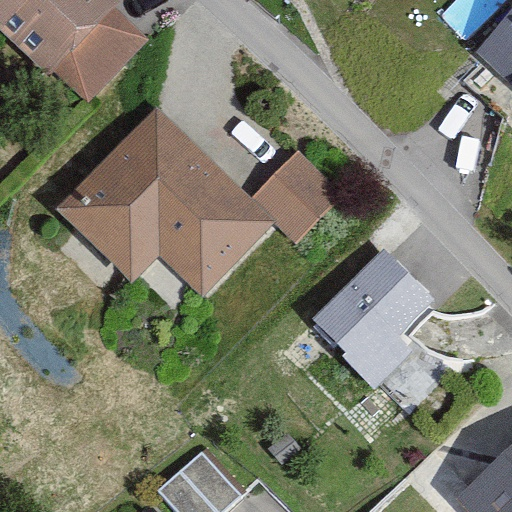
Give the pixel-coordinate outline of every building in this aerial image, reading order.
[(153,21),(128,0),(0,0),(0,8),(94,90),(153,21)] [(511,0),(499,0),(467,36),(511,76),(511,0)] [(266,203),(149,95),(48,204),(165,312),(266,203)] [(437,287),(363,229),(307,300),(382,358),(437,287)] [(511,511),(511,434),(456,490),(478,511),(511,511)] [(180,511),(158,488),(131,511),(180,511)]
